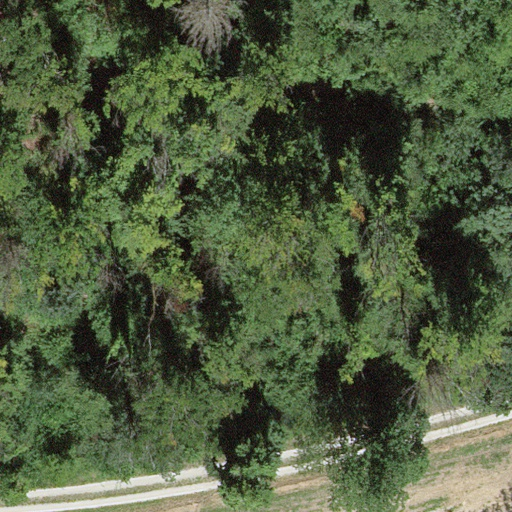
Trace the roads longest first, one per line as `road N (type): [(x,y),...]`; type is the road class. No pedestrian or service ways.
road 1 (track): [(0,490),(511,395)]
road 2 (track): [(0,34),(128,56),(511,78)]
